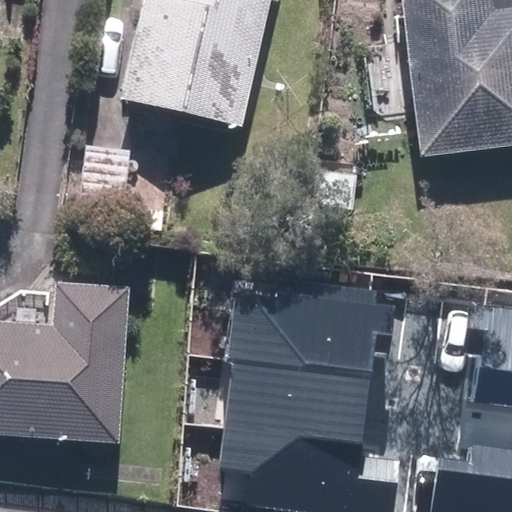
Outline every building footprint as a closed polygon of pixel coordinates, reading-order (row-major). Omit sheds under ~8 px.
[(259,0),(121,0),(103,123),(237,144),(259,0)] [(511,0),(384,0),(406,176),(511,163),(511,0)] [(229,366),(372,382),(377,334),(391,335),(394,307),(374,305),(376,291),(279,281),(277,299),(236,295),(229,366)] [(39,337),(0,335),(0,445),(110,448),(114,292),(40,290),(39,337)] [(469,399),(511,404),(511,309),(470,305),(465,354),(474,356),(469,399)] [(372,382),(229,366),(222,434),(364,449),(372,382)] [(364,449),(222,434),(219,472),(224,472),(220,502),(306,511),(393,511),(399,463),(362,459),(364,449)] [(511,511),(511,448),(466,442),(464,460),(437,457),(429,511),(511,511)]
